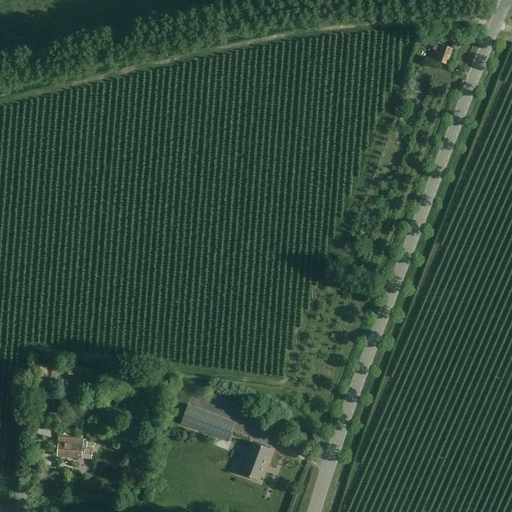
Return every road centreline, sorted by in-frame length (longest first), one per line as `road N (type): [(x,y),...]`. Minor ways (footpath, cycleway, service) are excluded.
road 1 (unclassified): [(312,511),(507,0)]
road 2 (track): [(358,0),(0,70)]
